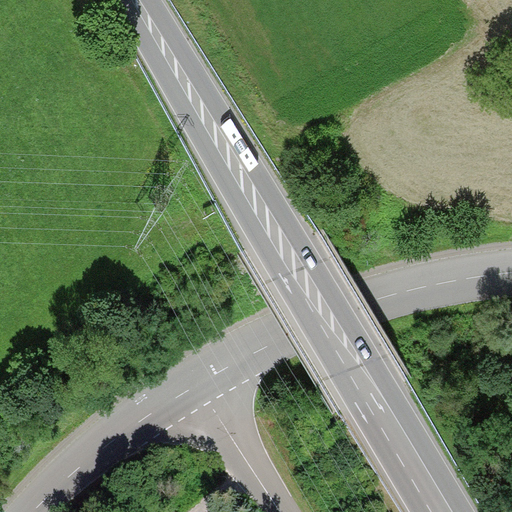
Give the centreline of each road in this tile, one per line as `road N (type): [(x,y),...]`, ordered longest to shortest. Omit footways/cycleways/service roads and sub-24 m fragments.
road 1 (primary): [(443,511),(138,0)]
road 2 (tertiary): [(511,274),(429,285),(306,326),(191,388)]
road 3 (tertiary): [(191,388),(79,459),(28,511)]
road 4 (unclassified): [(191,388),(280,511)]
